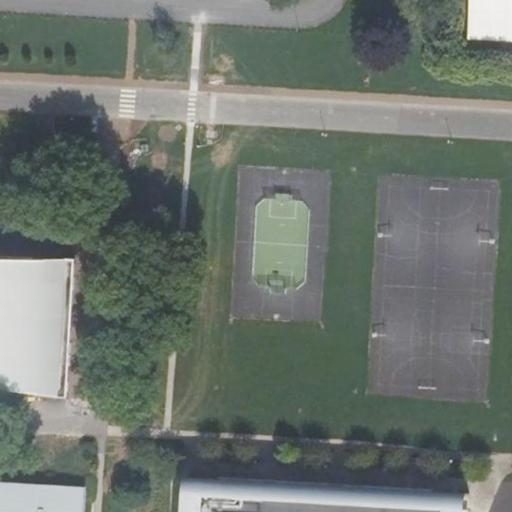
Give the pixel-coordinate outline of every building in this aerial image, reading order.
[(511,40),(511,0),(473,0),(472,39),(511,40)] [(216,173),(209,172),(200,303),(198,342),(193,410),(219,412),(232,413),(511,430),(511,181),(331,170),(258,165),(257,175),(254,175),(216,173)] [(0,394),(67,398),(74,261),(0,256),(0,394)] [(466,511),(468,495),(184,480),(182,511),(466,511)] [(0,511),(86,511),(88,488),(0,482),(0,511)]
